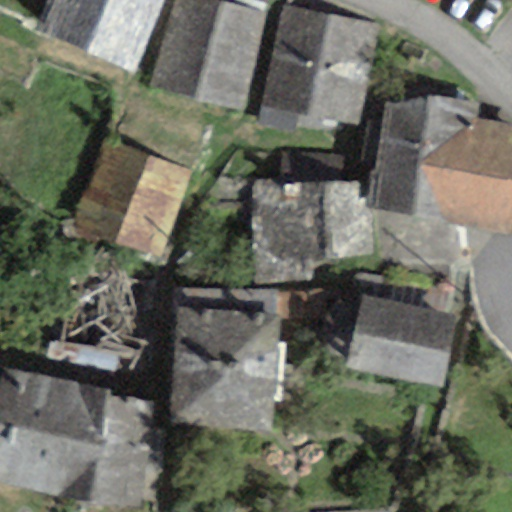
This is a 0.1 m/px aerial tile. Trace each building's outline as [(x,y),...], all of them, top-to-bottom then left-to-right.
[(164,0),(48,0),(34,33),(134,75),(164,0)] [(264,13),(207,0),(173,0),(152,89),(242,110),(264,13)] [(359,23),(283,9),(257,124),(336,134),(339,121),(359,124),(378,27),(359,23)] [(478,120),(481,105),(388,88),(366,210),(458,227),(478,120)] [(511,218),(511,126),(478,120),(458,227),(509,237),(511,218)] [(188,171),(99,143),(71,229),(160,257),(188,171)] [(281,152),(280,182),(358,180),(357,156),(281,152)] [(280,182),(251,182),(253,286),(311,282),(312,261),(372,255),(370,217),(363,212),(364,199),(358,200),(358,180),(280,182)] [(71,261),(60,345),(148,357),(159,273),(71,261)] [(457,316),(361,296),(336,306),(325,315),(320,327),(325,345),(346,368),(442,388),(457,316)] [(178,309),(169,425),(271,433),(279,316),(178,309)] [(0,373),(0,485),(55,496),(76,384),(0,371),(0,373)] [(156,399),(76,384),(55,496),(135,511),(156,399)]
